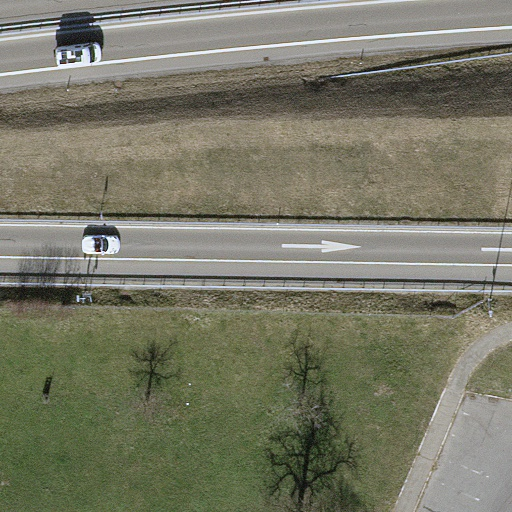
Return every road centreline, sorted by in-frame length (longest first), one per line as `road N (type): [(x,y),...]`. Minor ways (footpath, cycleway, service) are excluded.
road 1 (trunk): [(0,61),(511,13)]
road 2 (trunk): [(0,243),(511,252)]
